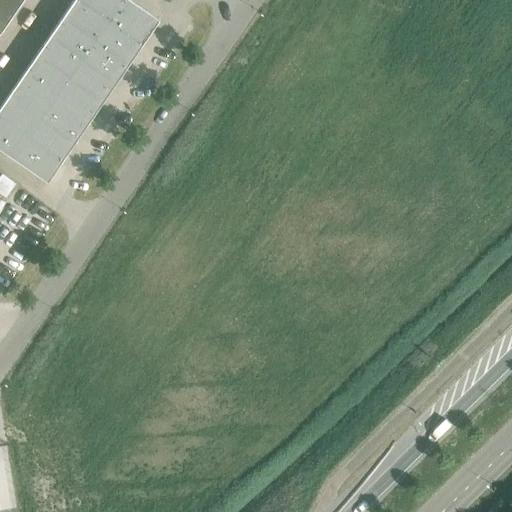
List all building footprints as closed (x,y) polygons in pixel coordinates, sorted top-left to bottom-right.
[(0,0),(0,31),(21,0),(0,0)] [(78,0),(72,0),(59,20),(92,43),(108,20),(78,0)] [(78,0),(108,20),(121,0),(78,0)] [(129,0),(121,0),(108,20),(142,43),(158,20),(129,0)] [(59,20),(43,43),(76,66),(92,43),(59,20)] [(108,20),(92,43),(126,66),(142,43),(108,20)] [(43,43),(27,66),(60,89),(76,66),(43,43)] [(92,43),(76,66),(110,89),(126,66),(92,43)] [(27,66),(11,89),(45,112),(60,89),(27,66)] [(76,66),(60,89),(94,112),(110,89),(76,66)] [(11,89),(0,105),(0,115),(29,135),(45,112),(11,89)] [(60,89),(45,112),(78,135),(94,112),(60,89)] [(45,112),(29,135),(62,159),(78,135),(45,112)] [(0,150),(12,159),(29,135),(0,115),(0,150)] [(29,135),(12,159),(46,182),(62,159),(29,135)]
